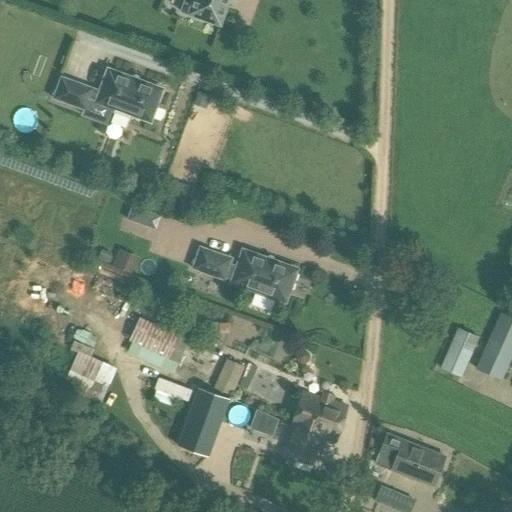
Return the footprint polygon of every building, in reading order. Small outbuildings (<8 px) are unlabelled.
[(185,0),(181,12),(221,26),(229,0),(185,0)] [(60,78),(52,99),(84,110),(89,97),(96,100),(96,101),(115,108),(114,112),(129,118),(130,114),(150,121),(161,90),(141,83),(141,82),(139,81),(139,82),(131,80),(132,79),(130,78),(130,79),(107,71),(99,93),(91,90),(91,89),(60,78)] [(97,178),(93,189),(105,193),(109,182),(97,178)] [(176,182),(169,199),(193,208),(200,190),(176,182)] [(136,207),(131,221),(159,231),(164,217),(136,207)] [(200,247),(193,268),(224,280),(226,274),(234,277),(232,282),(285,302),(297,270),(276,262),(274,261),(274,262),(266,259),(266,258),(264,257),(264,258),(243,251),(236,270),(229,267),(232,259),(200,247)] [(23,249),(9,288),(23,293),(37,255),(23,249)] [(134,260),(120,254),(115,265),(130,271),(134,260)] [(87,301),(94,286),(59,269),(52,283),(87,301)] [(192,293),(224,303),(229,287),(197,276),(192,293)] [(48,286),(43,296),(63,307),(69,298),(48,286)] [(511,316),(501,312),(476,368),(504,381),(511,362),(511,316)] [(134,342),(180,364),(210,378),(221,354),(215,351),(141,316),(130,340),(134,342)] [(221,321),(221,331),(231,332),(232,321),(221,321)] [(459,327),(441,368),(465,378),(482,338),(459,327)] [(239,353),(257,357),(260,343),(241,340),(239,353)] [(111,410),(128,368),(99,357),(102,349),(90,344),(75,384),(97,393),(93,403),(111,410)] [(296,361),(300,365),(305,366),(309,362),(309,357),(306,353),(300,352),(296,355),(296,361)] [(244,369),(227,362),(215,391),(232,398),(244,369)] [(333,395),(337,383),(313,376),(309,388),(333,395)] [(293,425),(284,453),(317,463),(326,436),(337,440),(349,402),(305,388),(293,425)] [(200,391),(179,447),(209,458),(230,402),(200,391)] [(280,444),(287,427),(258,415),(251,432),(280,444)] [(389,434),(381,452),(397,459),(393,470),(435,486),(446,456),(389,434)] [(390,486),(383,501),(407,511),(410,511),(417,497),(390,486)]
